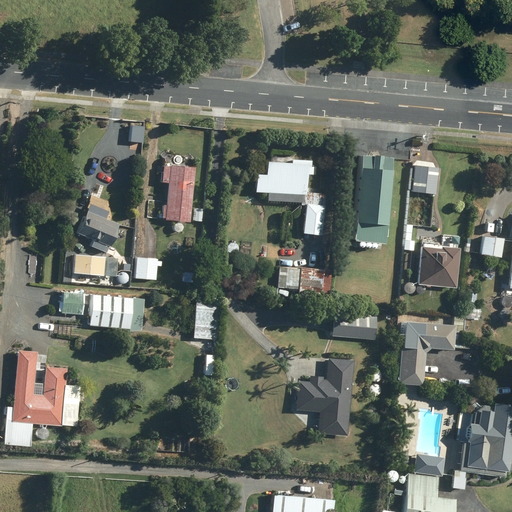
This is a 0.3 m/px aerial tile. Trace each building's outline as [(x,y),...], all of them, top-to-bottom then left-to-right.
[(126,134),(126,146),(135,147),(136,135),(126,134)] [(376,155),(376,153),(366,153),(366,154),(355,153),(348,239),(379,241),(386,156),(376,155)] [(250,190),(262,190),(262,201),(298,202),(299,194),(301,194),(302,168),(306,168),(306,158),(287,158),(287,160),(259,159),(259,172),(250,172),(250,190)] [(158,206),(157,221),(185,223),(188,175),(192,175),(192,170),(189,169),(189,168),(165,166),(165,167),(158,167),(157,183),(163,183),(161,206),(158,206)] [(414,189),(414,192),(425,193),(426,176),(416,175),(417,167),(408,166),(406,189),(414,189)] [(303,191),(298,232),(316,234),(321,193),(303,191)] [(91,242),(90,245),(99,249),(100,246),(104,247),(105,245),(106,246),(114,225),(81,211),(72,234),(91,242)] [(182,223),(170,223),(169,233),(181,234),(182,223)] [(402,224),(400,249),(410,250),(411,240),(407,239),(409,224),(402,224)] [(471,234),(469,253),(478,254),(498,256),(500,237),(471,234)] [(282,244),(258,242),(256,263),(280,266),(282,244)] [(417,245),(413,282),(451,286),(455,247),(436,245),(436,247),(417,245)] [(100,257),(70,255),(69,273),(99,276),(100,257)] [(153,261),(153,259),(132,258),(131,279),(152,280),(153,266),(157,266),(157,262),(153,261)] [(295,295),(313,296),(323,297),(325,268),(297,266),(295,288),(295,295)] [(128,271),(115,270),(115,282),(127,282),(128,271)] [(181,272),(180,282),(189,283),(190,273),(181,272)] [(57,313),(78,315),(80,294),(58,292),(57,302),(56,301),(55,312),(57,312),(57,313)] [(125,330),(124,331),(127,331),(137,330),(140,300),(88,295),(84,326),(125,330)] [(192,302),(189,339),(213,340),(215,303),(192,302)] [(460,326),(466,326),(466,317),(476,318),(477,305),(461,304),(461,308),(452,308),(452,316),(451,316),(450,324),(460,324),(460,326)] [(330,313),(328,336),(372,339),(374,317),(330,313)] [(394,382),(417,384),(420,351),(425,347),(448,348),(450,323),(417,321),(417,319),(412,318),(412,320),(396,319),(394,345),(396,345),(394,382)] [(0,443),(26,445),(28,422),(56,424),(73,425),(75,389),(59,388),(60,367),(41,365),(39,386),(29,385),(31,350),(13,349),(9,406),(2,405),(0,430),(0,443)] [(344,435),(350,363),(327,361),(325,382),(308,381),(308,384),(298,383),(298,386),(295,385),(293,411),(318,413),(316,433),(344,435)] [(511,471),(511,468),(511,407),(510,407),(510,404),(487,401),(486,410),(473,408),(472,411),(464,410),(455,468),(499,475),(500,469),(511,471)] [(49,428),(35,428),(35,440),(49,439),(49,428)] [(441,458),(413,454),(411,472),(438,476),(441,458)] [(460,476),(460,470),(450,469),(448,487),(459,488),(461,476),(460,476)] [(433,476),(403,472),(397,511),(381,509),(380,511),(447,511),(450,498),(431,495),(433,476)] [(326,511),(328,499),(267,493),(265,511),(326,511)]
